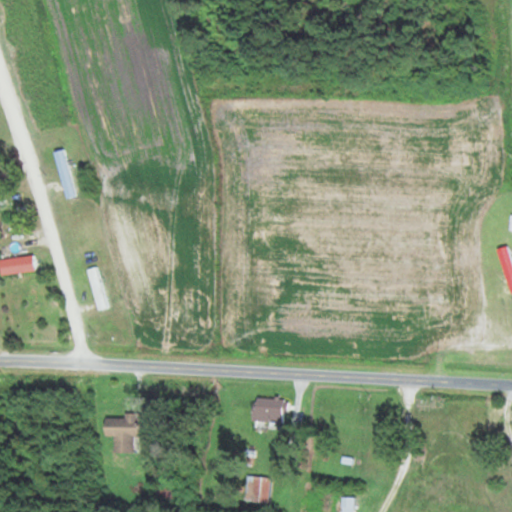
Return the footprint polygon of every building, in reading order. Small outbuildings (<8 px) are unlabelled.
[(66,150),(55,152),(64,198),(76,196),(66,150)] [(0,259),(0,274),(35,272),(34,257),(0,259)] [(83,271),(99,310),(109,306),(93,267),(83,271)] [(252,421),(286,421),(286,399),(252,399),(252,421)] [(124,419),(104,418),(103,436),(113,436),(113,453),(133,454),(133,438),(138,438),(139,414),(124,414),(124,419)] [(268,502),(268,477),(246,477),(246,502),(268,502)] [(352,511),(353,496),(340,496),(340,511),(352,511)]
